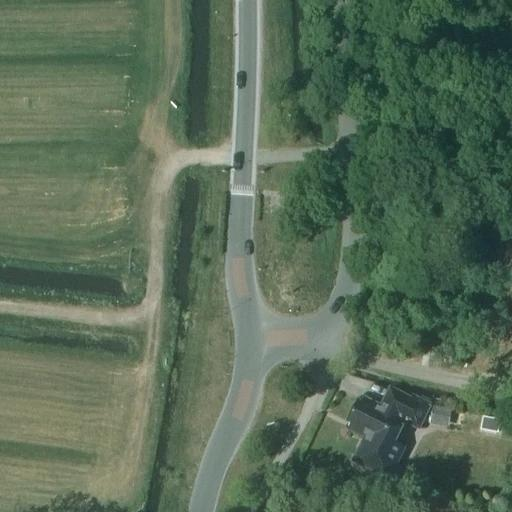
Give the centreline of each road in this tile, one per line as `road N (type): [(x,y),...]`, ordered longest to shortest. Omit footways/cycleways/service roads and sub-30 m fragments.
road 1 (unknown): [(0,306),(105,318),(139,313),(154,296),(165,173),(194,157),(243,157)]
road 2 (tertiary): [(321,335),(342,305),(354,229),(334,0)]
road 3 (primary): [(250,341),(238,259),(247,0)]
road 4 (primary): [(201,511),(242,402),(250,341)]
